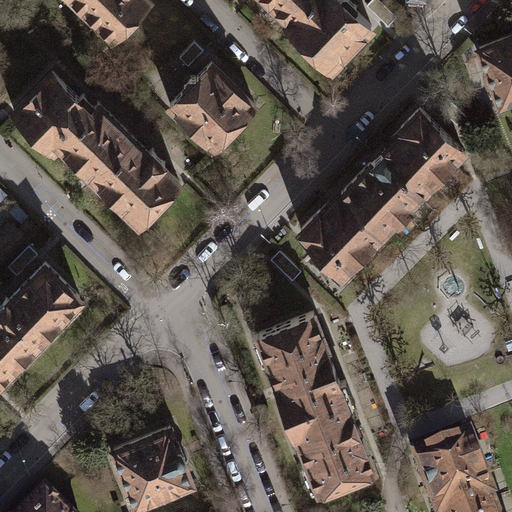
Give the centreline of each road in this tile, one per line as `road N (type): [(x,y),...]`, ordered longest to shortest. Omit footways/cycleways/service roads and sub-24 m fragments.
road 1 (residential): [(157,314),(331,135)]
road 2 (residential): [(157,314),(195,343),(261,511)]
road 3 (residential): [(0,472),(157,314)]
road 4 (residential): [(157,314),(0,162)]
road 5 (residential): [(331,135),(195,0)]
road 6 (residential): [(331,135),(461,0)]
